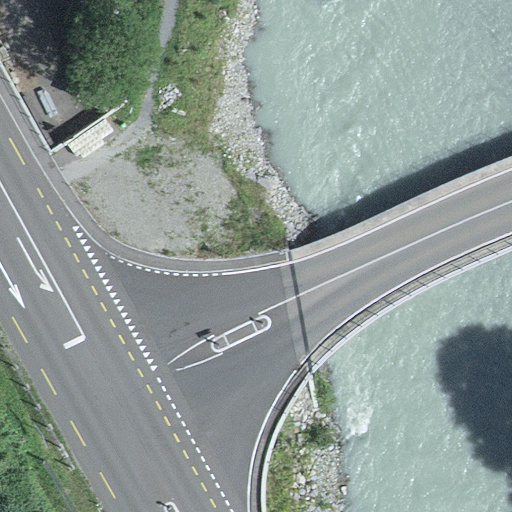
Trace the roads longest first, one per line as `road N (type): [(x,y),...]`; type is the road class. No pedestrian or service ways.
road 1 (tertiary): [(511,198),(458,217),(97,409)]
road 2 (secondary): [(0,222),(97,409)]
